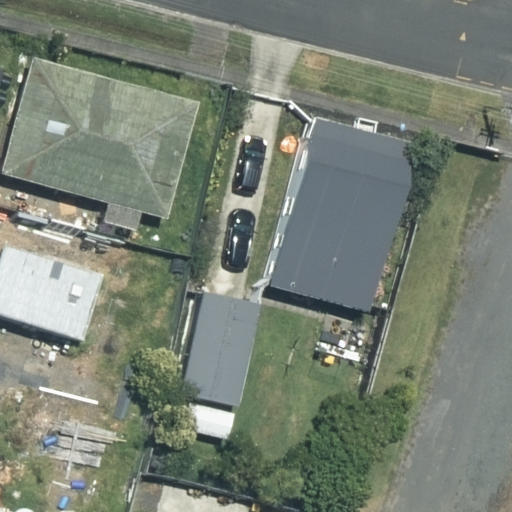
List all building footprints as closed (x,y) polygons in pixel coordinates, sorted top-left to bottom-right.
[(188,102),(19,56),(0,124),(0,177),(155,220),(188,102)] [(303,113),(259,279),(353,304),(397,137),(303,113)] [(165,261),(10,223),(0,263),(0,300),(39,311),(19,392),(127,419),(165,261)] [(192,286),(170,387),(224,399),(246,297),(192,286)] [(180,396),(173,424),(218,434),(224,406),(180,396)]
